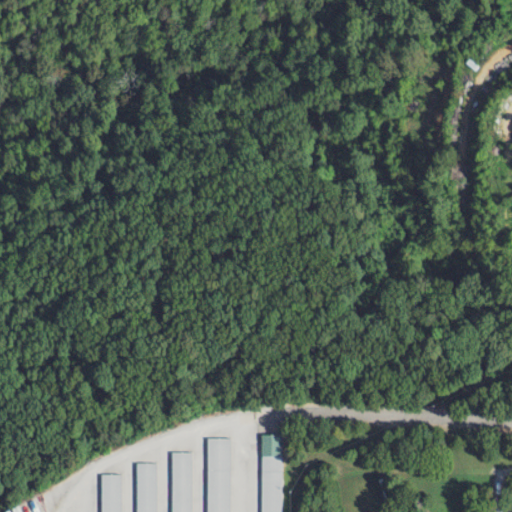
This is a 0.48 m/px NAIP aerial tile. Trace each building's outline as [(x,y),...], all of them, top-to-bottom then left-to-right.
[(279,511),(280,433),(261,433),(260,511),(279,511)] [(228,511),(230,437),(207,437),(206,511),(228,511)] [(171,511),(190,511),(191,452),(172,451),(171,511)] [(155,511),(156,463),(137,463),(136,511),(155,511)] [(120,511),(121,474),(101,473),(100,511),(120,511)]
